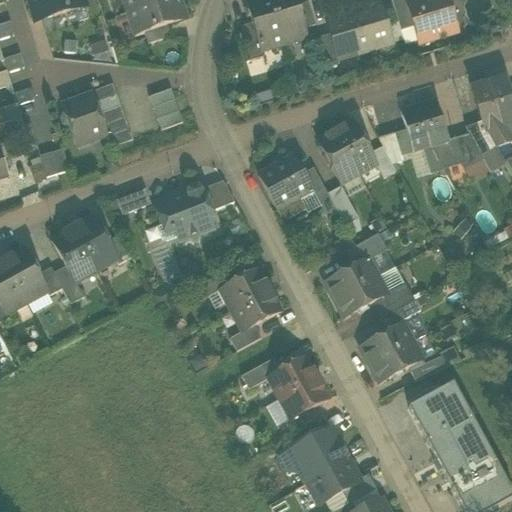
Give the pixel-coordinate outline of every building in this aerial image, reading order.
[(28,0),(35,23),(66,14),(70,13),(68,7),(81,3),(83,9),(85,8),(82,0),(28,0)] [(123,0),(128,14),(170,2),(169,0),(123,0)] [(182,9),(179,0),(174,0),(170,2),(173,12),(182,9)] [(261,53),(283,47),(271,5),(260,8),(257,0),(250,0),(245,2),(252,25),(260,53),(261,53)] [(281,0),(282,1),(271,5),(283,47),(306,40),(304,30),(297,7),(294,0),(281,0)] [(401,0),(391,3),(400,32),(413,28),(407,7),(404,0),(401,0)] [(418,42),(419,45),(457,33),(446,0),(430,0),(407,7),(413,28),(418,42)] [(173,12),(170,2),(128,14),(135,37),(144,34),(167,27),(186,21),(182,9),(173,12)] [(68,7),(70,13),(83,9),(81,3),(68,7)] [(297,7),(304,30),(315,27),(308,4),(297,7)] [(347,49),(350,58),(391,46),(379,6),(326,23),(330,36),(335,53),(347,49)] [(70,13),(66,14),(69,25),(88,19),(85,8),(83,9),(70,13)] [(0,25),(0,40),(14,36),(10,23),(0,25)] [(240,28),(250,62),(263,59),(261,53),(260,53),(252,25),(240,28)] [(144,34),(148,46),(171,39),(167,27),(144,34)] [(418,42),(413,28),(400,32),(404,46),(418,42)] [(319,39),(327,65),(338,62),(335,53),(330,36),(319,39)] [(338,62),(350,58),(347,49),(335,53),(338,62)] [(6,74),(6,75),(24,69),(20,55),(1,61),(6,74)] [(0,76),(0,90),(10,87),(6,75),(6,74),(0,76)] [(501,127),(511,145),(511,147),(511,98),(506,80),(488,85),(501,127)] [(484,133),(486,133),(501,127),(488,85),(471,91),(480,123),(484,133)] [(91,94),(111,150),(133,142),(112,86),(91,94)] [(148,99),(160,133),(182,125),(170,91),(148,99)] [(69,128),(76,148),(106,137),(92,98),(62,109),(64,116),(62,117),(60,121),(62,127),(67,129),(69,128)] [(418,107),(418,108),(430,149),(448,144),(435,102),(418,107)] [(0,111),(0,125),(20,120),(16,107),(0,111)] [(400,113),(406,131),(407,135),(413,154),(422,151),(430,149),(418,108),(400,113)] [(482,162),(490,176),(505,168),(503,165),(497,153),(486,133),(484,133),(480,123),(477,124),(480,133),(490,152),(480,157),(482,162)] [(352,124),(335,134),(357,176),(375,166),(369,156),(365,148),(367,145),(362,137),(359,137),(352,124)] [(466,128),(469,138),(480,157),(490,152),(480,133),(477,124),(466,128)] [(511,145),(501,127),(486,133),(497,153),(511,145)] [(416,180),(430,175),(422,151),(413,154),(401,158),(395,139),(407,135),(406,131),(378,140),(379,143),(382,149),(391,166),(410,161),(416,180)] [(339,185),(357,176),(335,134),(317,144),(324,156),(322,159),(326,167),(330,167),(339,185)] [(413,154),(407,135),(395,139),(401,158),(413,154)] [(482,162),(480,157),(469,138),(456,141),(463,166),(465,171),(482,162)] [(456,141),(448,144),(452,159),(448,161),(450,170),(463,166),(456,141)] [(443,171),(444,174),(450,170),(448,161),(452,159),(448,144),(430,149),(443,171)] [(511,160),(511,147),(511,145),(497,153),(503,165),(511,160)] [(5,146),(0,147),(0,183),(7,182),(0,161),(9,158),(5,146)] [(380,176),(383,181),(396,174),(391,166),(382,149),(369,156),(375,166),(380,176)] [(430,149),(422,151),(430,175),(443,171),(430,149)] [(51,155),(58,176),(69,173),(62,151),(51,155)] [(46,180),(58,176),(51,154),(39,158),(46,180)] [(281,218),(287,220),(304,211),(299,200),(312,193),(303,175),(293,158),(257,177),(276,212),(277,212),(280,218),(281,218)] [(511,164),(511,160),(503,165),(505,168),(505,169),(511,164)] [(490,176),(482,162),(465,171),(472,185),(490,176)] [(375,166),(357,176),(363,185),(380,176),(375,166)] [(312,193),(320,207),(330,201),(313,170),(303,175),(312,193)] [(357,176),(339,185),(340,189),(346,200),(365,190),(363,185),(357,176)] [(202,192),(211,214),(234,205),(223,184),(202,192)] [(337,214),(345,228),(358,221),(346,200),(340,189),(327,196),(330,201),(337,214)] [(193,242),(195,243),(197,237),(212,231),(208,222),(213,220),(211,214),(202,192),(200,193),(196,190),(175,198),(169,195),(166,201),(154,206),(162,228),(172,224),(176,234),(193,242)] [(116,203),(122,217),(149,206),(144,192),(116,203)] [(312,193),(299,200),(304,211),(307,215),(320,208),(320,207),(312,193)] [(320,208),(327,220),(337,214),(330,201),(320,207),(320,208)] [(304,211),(287,220),(293,232),(311,222),(307,215),(304,211)] [(93,220),(72,232),(95,273),(115,262),(116,262),(107,245),(93,220)] [(247,233),(240,220),(231,224),(232,226),(227,229),(233,238),(237,236),(239,238),(247,233)] [(465,220),(452,235),(460,242),(473,227),(465,220)] [(358,221),(345,228),(351,239),(361,234),(358,221)] [(172,224),(162,228),(167,240),(175,237),(179,248),(193,242),(176,234),(172,224)] [(75,284),(95,273),(72,232),(51,243),(65,269),(74,285),(75,284)] [(346,254),(354,269),(367,262),(367,263),(368,263),(387,252),(378,236),(346,254)] [(115,262),(118,267),(131,260),(119,238),(107,245),(116,262),(115,262)] [(24,252),(3,263),(26,305),(46,294),(47,293),(38,277),(24,252)] [(325,285),(335,303),(376,280),(367,263),(367,262),(354,269),(349,272),(346,270),(338,275),(337,278),(325,285)] [(6,316),(26,305),(3,263),(0,264),(0,307),(5,316),(6,316)] [(65,269),(53,276),(62,292),(70,307),(84,300),(75,284),(74,285),(65,269)] [(396,270),(376,280),(386,297),(405,287),(396,270)] [(48,299),(62,292),(53,276),(50,271),(38,277),(47,293),(46,294),(48,299)] [(220,292),(231,313),(268,293),(257,272),(245,279),(242,277),(235,281),(235,284),(228,288),(220,292)] [(196,289),(203,302),(208,299),(216,295),(220,292),(228,288),(221,276),(196,289)] [(386,297),(376,280),(335,303),(344,321),(357,314),(360,316),(368,311),(368,308),(374,305),(386,298),(386,297)] [(374,305),(382,320),(401,310),(414,303),(405,287),(386,297),(386,298),(374,305)] [(462,303),(453,287),(441,293),(450,309),(462,303)] [(169,289),(152,298),(158,310),(175,301),(169,289)] [(280,314),(268,293),(231,313),(243,334),(254,328),(280,314)] [(223,307),(216,295),(208,299),(214,312),(223,307)] [(402,310),(407,320),(420,313),(414,303),(401,310),(402,310)] [(0,307),(0,324),(8,320),(6,316),(5,316),(0,307)] [(380,321),(386,332),(407,320),(402,310),(380,321)] [(418,319),(402,327),(412,345),(425,338),(427,337),(418,319)] [(360,350),(370,368),(412,345),(402,327),(384,337),(381,335),(373,340),(373,343),(360,350)] [(229,341),(236,354),(261,341),(254,328),(243,334),(229,341)] [(412,345),(421,363),(435,356),(425,338),(412,345)] [(489,340),(461,353),(465,362),(492,349),(489,340)] [(421,363),(412,345),(370,368),(380,386),(392,379),(395,381),(403,377),(404,373),(421,363)] [(440,360),(445,371),(461,363),(454,348),(438,356),(440,360)] [(268,381),(279,401),(316,381),(304,360),(279,374),(267,380),(268,381)] [(410,374),(415,385),(445,371),(440,360),(410,374)] [(241,379),(248,392),(268,381),(267,380),(279,374),(272,362),(241,379)] [(327,402),(316,381),(279,401),(291,422),(306,414),(327,402)] [(511,495),(453,386),(408,410),(463,511),(490,511),(511,500),(511,495)] [(291,422),(279,401),(265,409),(276,429),(285,425),(291,422)] [(285,425),(292,438),(313,426),(306,414),(291,422),(285,425)] [(330,431),(277,460),(284,473),(297,476),(300,476),(306,487),(348,464),(330,431)] [(348,464),(306,487),(317,507),(317,508),(341,495),(360,485),(358,482),(348,464)] [(343,497),(347,506),(376,491),(368,477),(358,482),(360,485),(341,495),(343,497)] [(304,511),(308,511),(317,507),(306,487),(295,493),(304,511)] [(376,491),(351,504),(355,511),(362,511),(381,502),(376,491)] [(336,511),(347,506),(343,497),(325,507),(327,511),(336,511)] [(387,511),(381,502),(362,511),(387,511)]
